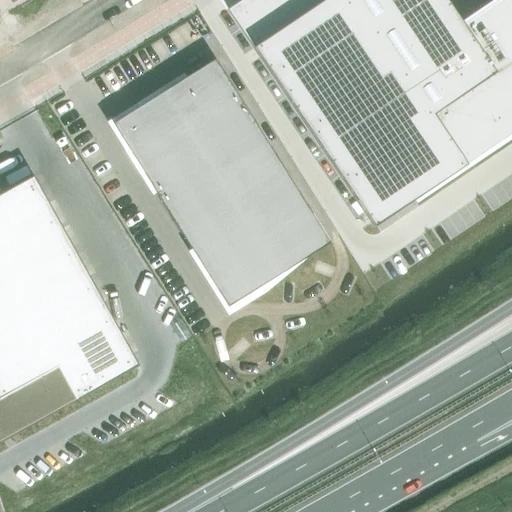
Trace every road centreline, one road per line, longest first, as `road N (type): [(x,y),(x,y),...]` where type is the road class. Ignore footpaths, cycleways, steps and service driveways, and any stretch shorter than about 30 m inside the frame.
road 1 (trunk): [(511,309),(209,511)]
road 2 (trunk): [(511,349),(217,511)]
road 3 (trunk): [(319,511),(471,427)]
